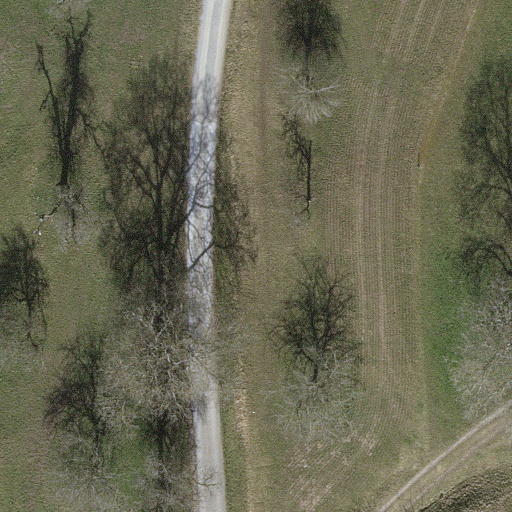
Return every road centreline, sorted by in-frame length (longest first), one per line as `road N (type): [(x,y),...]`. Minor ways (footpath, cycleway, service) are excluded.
road 1 (track): [(220,0),(202,125),(211,511)]
road 2 (track): [(394,511),(511,411)]
